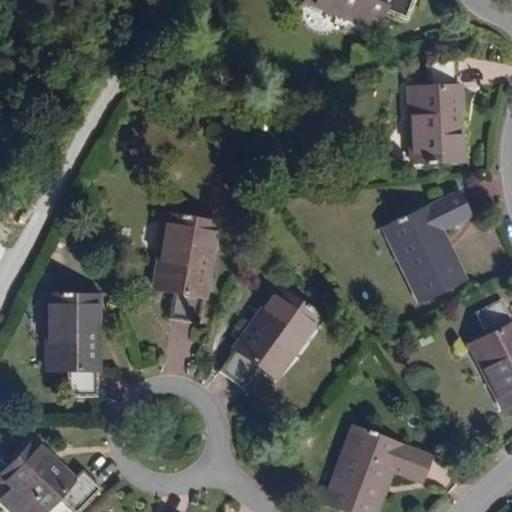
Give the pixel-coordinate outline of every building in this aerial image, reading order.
[(332,0),(349,7),(347,12),(375,23),(383,7),(407,18),(415,0),(332,0)] [(451,89),(449,65),(421,66),(422,91),(400,91),(402,123),(408,123),(410,166),(459,164),(455,89),(451,89)] [(468,215),(458,190),(385,222),(399,255),(395,257),(414,299),(459,278),(438,229),(468,215)] [(214,228),(164,220),(159,261),(155,261),(150,293),(172,297),(168,323),(197,327),(201,301),(205,301),(214,228)] [(319,313),(281,286),(237,347),(240,350),(225,370),(246,385),(261,365),(277,377),(297,351),(294,348),(319,313)] [(96,368),(98,292),(50,290),(49,333),(45,333),(43,365),(64,366),(63,395),(91,396),(92,368),(96,368)] [(511,319),(501,298),(475,310),(486,332),(470,340),(483,371),(487,370),(505,407),(511,404),(511,319)] [(423,485),(433,462),(360,433),(347,469),(342,468),(327,505),(344,511),(379,511),(395,474),(423,485)] [(65,511),(73,511),(97,490),(78,470),(68,480),(30,442),(0,470),(0,480),(5,486),(0,491),(0,503),(9,511),(36,511),(51,498),(65,511)]
